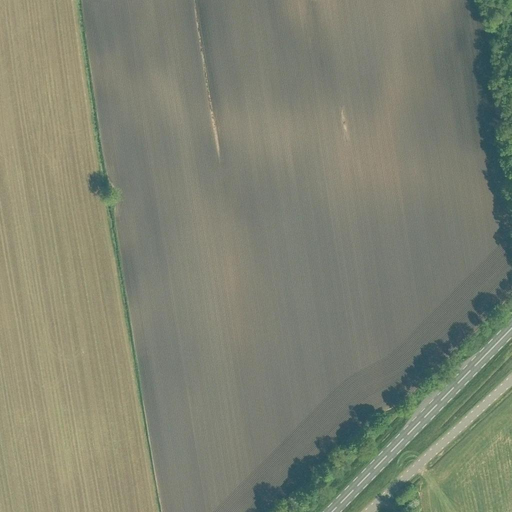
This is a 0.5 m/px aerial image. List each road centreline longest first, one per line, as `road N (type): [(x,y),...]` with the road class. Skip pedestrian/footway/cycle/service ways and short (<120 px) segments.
road 1 (primary): [(331,511),(511,327)]
road 2 (unclassified): [(367,511),(511,378)]
